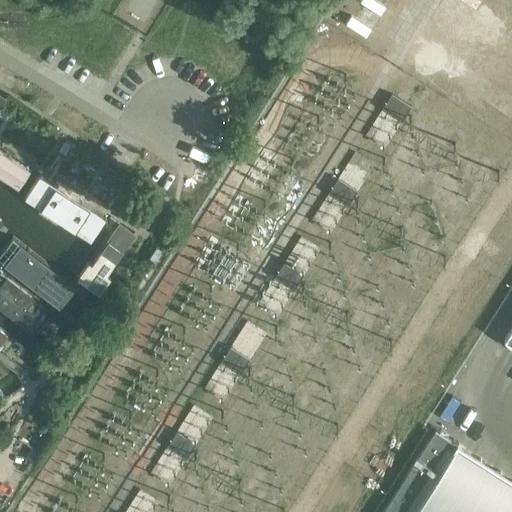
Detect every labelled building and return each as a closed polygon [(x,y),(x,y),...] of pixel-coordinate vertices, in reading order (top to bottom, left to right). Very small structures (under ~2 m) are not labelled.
[(401,121),(411,106),(392,93),(382,109),(401,121)] [(0,178),(16,189),(30,169),(0,148),(0,178)] [(35,176),(23,196),(99,242),(111,223),(35,176)] [(348,205),(358,190),(338,178),(328,193),(348,205)] [(141,218),(155,197),(144,190),(130,211),(141,218)] [(158,225),(165,214),(158,210),(152,220),(158,225)] [(0,211),(0,245),(16,224),(0,211)] [(118,223),(80,281),(99,293),(137,236),(118,223)] [(10,254),(11,256),(73,304),(81,305),(88,296),(86,289),(22,242),(20,241),(19,241),(17,241),(16,242),(14,242),(13,243),(12,244),(11,245),(10,247),(9,248),(9,250),(9,251),(9,253),(10,254)] [(294,290),(304,274),(284,262),(275,278),(294,290)] [(11,285),(1,299),(50,336),(60,323),(11,285)] [(0,327),(0,348),(3,351),(13,338),(0,327)] [(240,374),(250,359),(231,347),(221,362),(240,374)] [(511,511),(511,478),(436,430),(383,511),(511,511)] [(187,459),(196,443),(177,431),(167,446),(187,459)]
